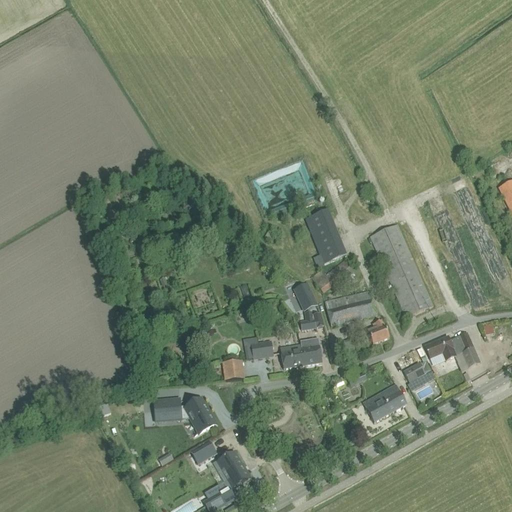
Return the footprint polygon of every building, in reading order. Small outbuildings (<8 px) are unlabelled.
[(511,181),(498,189),(511,215),(511,181)] [(436,262),(413,207),(404,210),(427,266),(436,262)] [(304,221),(323,266),(347,256),(328,211),(304,221)] [(371,238),(406,319),(433,308),(397,226),(371,238)] [(310,279),(323,295),(333,288),(335,290),(354,274),(344,262),(325,277),(320,271),(310,279)] [(296,291),(302,314),(316,310),(309,288),(296,291)] [(329,318),(331,328),(377,316),(369,293),(325,303),(329,318)] [(299,324),(301,332),(324,328),(320,314),(313,316),(312,313),(304,315),(305,322),(299,324)] [(367,333),(373,346),(389,339),(382,322),(374,325),(376,329),(367,333)] [(491,326),(483,326),(483,336),(492,335),(491,326)] [(425,348),(430,360),(442,355),(446,362),(461,355),(468,370),(480,364),(467,335),(450,343),(448,338),(425,348)] [(318,340),(299,343),(300,347),(301,351),(302,351),(305,368),(322,365),(321,355),(319,348),(318,340)] [(251,346),(253,361),(273,358),(271,343),(251,346)] [(486,345),(481,347),(487,362),(494,359),(509,352),(506,343),(501,345),(491,349),(489,344),(486,345)] [(300,347),(280,350),(281,354),(282,361),(283,371),(305,368),(302,351),(301,351),(300,347)] [(223,364),(225,382),(243,380),(241,362),(223,364)] [(426,377),(419,365),(403,373),(410,386),(426,377)] [(352,379),(354,386),(367,381),(364,374),(352,379)] [(380,404),(366,411),(374,425),(407,406),(396,387),(377,397),(380,404)] [(180,401),(154,403),(155,417),(182,415),(182,420),(189,420),(198,435),(215,426),(201,401),(187,410),(184,405),(180,405),(180,401)] [(214,441),(193,453),(199,463),(220,452),(214,441)] [(217,473),(220,471),(226,481),(223,483),(227,489),(207,501),(212,511),(210,511),(211,511),(236,498),(231,490),(239,486),(238,484),(247,479),(234,456),(225,461),(224,459),(213,465),(217,473)]
